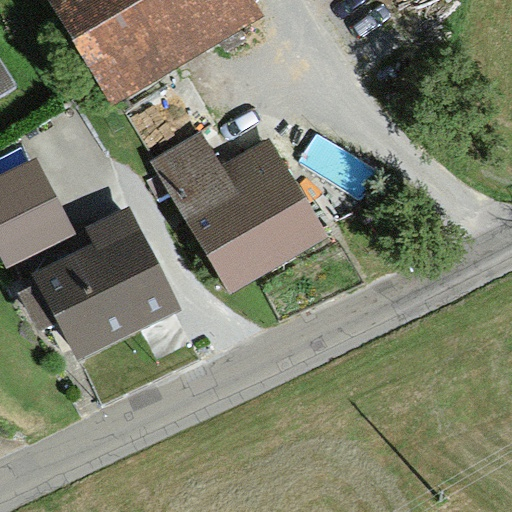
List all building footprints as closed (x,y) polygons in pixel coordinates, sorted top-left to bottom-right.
[(53,0),(121,111),(263,24),(248,0),(53,0)] [(0,69),(0,103),(15,94),(0,69)] [(220,171),(201,137),(151,166),(230,302),(325,247),(296,196),(266,145),(220,171)] [(0,182),(0,254),(9,271),(74,238),(36,164),(0,182)] [(95,252),(33,282),(44,306),(77,372),(182,321),(130,214),(87,235),(95,252)]
